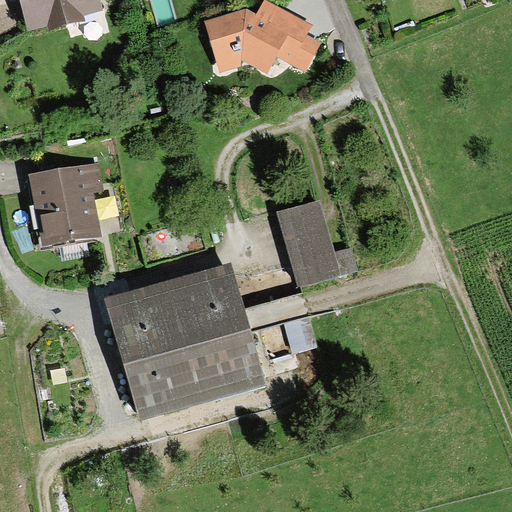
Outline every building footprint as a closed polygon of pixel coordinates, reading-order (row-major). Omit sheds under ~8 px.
[(22,0),(30,31),(104,11),(100,0),(22,0)] [(256,15),(247,10),(205,23),(221,72),(241,66),(242,61),(268,75),(277,58),(306,73),(322,42),(308,34),(313,26),(264,0),(256,15)] [(28,176),(43,249),(104,236),(96,194),(106,192),(100,162),(53,172),(28,176)] [(276,215),(297,292),(341,280),(321,203),(276,215)] [(196,222),(138,240),(147,266),(205,249),(196,222)] [(107,303),(139,419),(262,386),(231,269),(107,303)] [(306,381),(300,352),(321,347),(315,317),(273,326),(269,309),(251,313),(268,389),(306,381)]
